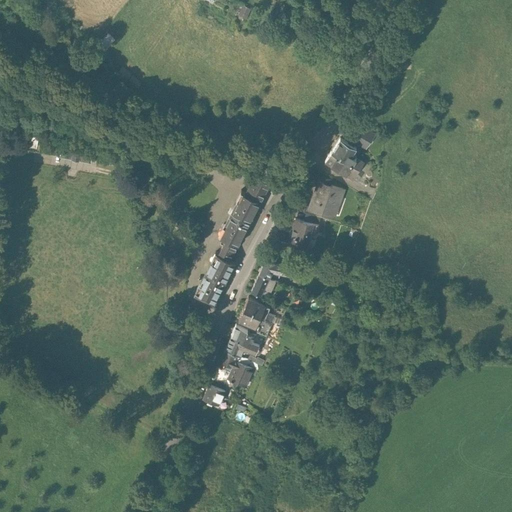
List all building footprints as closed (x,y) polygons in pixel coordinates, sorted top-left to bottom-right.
[(246,15),(250,6),(243,3),(238,12),(246,15)] [(114,35),(108,29),(97,40),(104,46),(114,35)] [(370,131),(359,124),(350,138),(361,145),(370,131)] [(35,148),(38,136),(14,131),(12,143),(35,148)] [(331,149),(332,149),(343,157),(347,150),(351,153),(355,146),(339,136),(331,149)] [(101,146),(56,137),(54,151),(60,152),(60,156),(89,162),(90,157),(99,159),(101,146)] [(363,160),(351,153),(347,150),(343,157),(332,149),(325,159),(352,177),(363,160)] [(261,159),(244,191),(260,199),(277,167),(261,159)] [(345,189),(317,179),(308,205),(335,215),(345,189)] [(219,232),(225,235),(237,242),(260,199),(244,191),(241,190),(219,232)] [(318,223),(320,217),(305,212),(303,219),(318,223)] [(303,219),(294,217),(287,242),(306,247),(310,232),(315,233),(318,223),(303,219)] [(229,258),(237,242),(225,235),(217,251),(229,258)] [(234,261),(229,258),(217,251),(195,292),(213,301),(234,261)] [(268,276),(271,269),(291,274),(293,265),(265,257),(258,272),(268,276)] [(260,292),(268,276),(258,272),(251,288),(260,292)] [(248,297),(243,308),(259,315),(264,304),(248,297)] [(264,304),(259,315),(272,321),(275,313),(267,309),(269,306),(264,304)] [(256,322),(259,315),(243,308),(238,319),(254,326),(256,322)] [(266,334),(272,321),(259,315),(256,322),(259,323),(256,329),(266,334)] [(235,323),(224,348),(236,353),(239,354),(242,347),(255,352),(258,344),(251,341),(252,337),(249,335),(250,334),(244,332),(246,328),(235,323)] [(233,359),(236,353),(224,348),(219,359),(233,365),(228,376),(246,384),(253,367),(233,359)] [(248,357),(262,364),(264,358),(257,355),(256,356),(250,353),(248,357)] [(209,383),(203,397),(219,404),(225,390),(209,383)]
